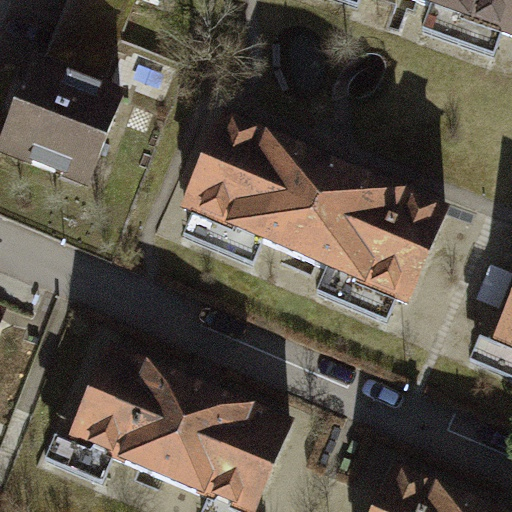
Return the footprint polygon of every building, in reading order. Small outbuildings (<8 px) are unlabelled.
[(180,0),(134,0),(173,16),(180,0)] [(511,0),(418,0),(511,34),(511,0)] [(153,80),(36,37),(0,133),(0,161),(108,202),(153,80)] [(472,199),(240,112),(195,232),(427,319),(472,199)] [(34,317),(0,304),(0,410),(7,413),(34,317)] [(302,511),(332,423),(125,346),(85,447),(261,511),(302,511)] [(511,511),(511,497),(425,466),(409,511),(511,511)]
